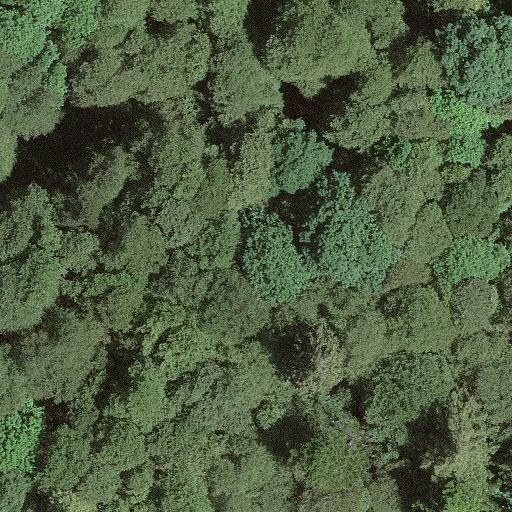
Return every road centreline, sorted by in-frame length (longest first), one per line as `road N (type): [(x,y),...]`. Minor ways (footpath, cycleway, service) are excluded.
road 1 (track): [(127,117),(511,114)]
road 2 (track): [(127,117),(0,186)]
